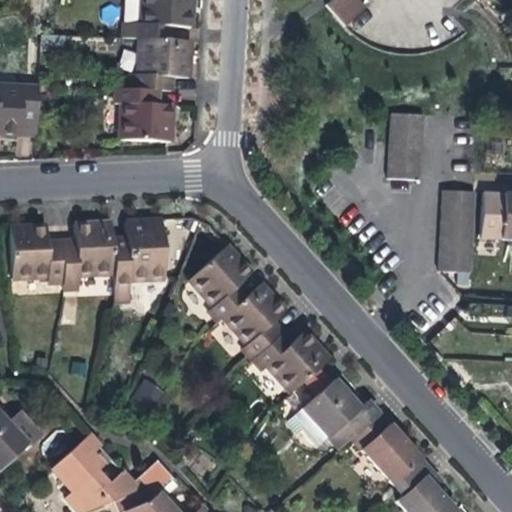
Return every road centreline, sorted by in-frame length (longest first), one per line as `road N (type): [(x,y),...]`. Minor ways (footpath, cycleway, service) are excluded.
road 1 (residential): [(511,500),(217,170)]
road 2 (residential): [(0,180),(217,170)]
road 3 (residential): [(217,170),(230,0)]
